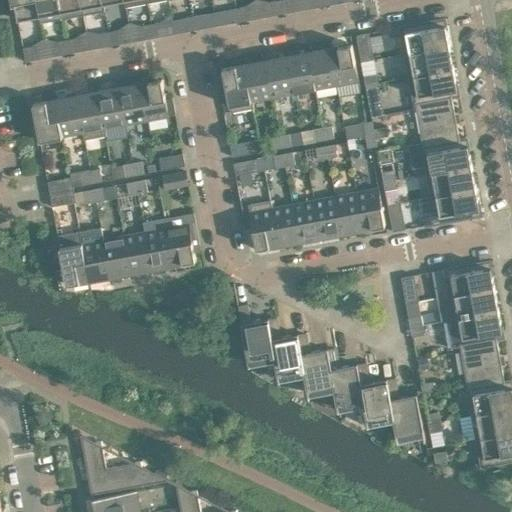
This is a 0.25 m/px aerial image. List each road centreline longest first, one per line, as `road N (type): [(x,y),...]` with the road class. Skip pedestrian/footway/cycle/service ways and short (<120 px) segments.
road 1 (residential): [(266,280),(248,284),(229,263),(185,44)]
road 2 (residential): [(386,256),(404,348),(266,280)]
road 3 (residential): [(185,44),(423,0)]
road 4 (residential): [(0,75),(185,44)]
road 5 (tertiary): [(483,0),(511,143)]
road 6 (residential): [(511,231),(386,256)]
road 7 (residential): [(32,511),(12,399),(0,401)]
road 8 (residential): [(386,256),(266,280)]
